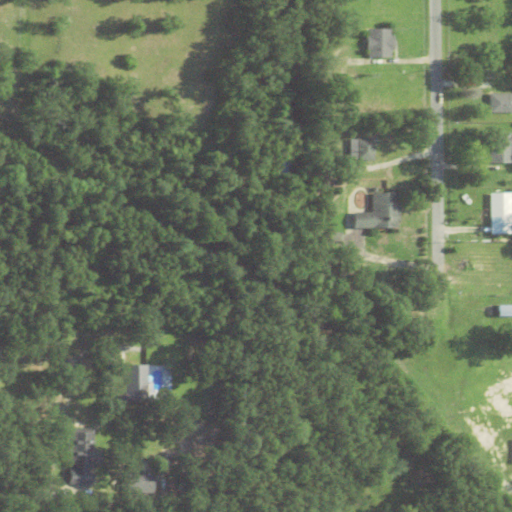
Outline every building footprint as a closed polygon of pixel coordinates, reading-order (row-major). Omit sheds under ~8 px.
[(0,3),(1,0),(11,0),(0,20),(0,3)] [(392,36),(392,51),(390,51),(390,58),(367,58),(367,51),(365,51),(365,36),(366,36),(366,29),(389,29),(389,36),(392,36)] [(487,94),(511,94),(511,113),(488,114),(487,94)] [(487,136),(509,135),(509,164),(488,164),(487,136)] [(355,161),(355,139),(373,139),(373,161),(355,161)] [(396,229),(352,230),(352,214),(370,213),(370,194),(396,194),(396,202),(398,202),(398,222),(396,222),(396,229)] [(488,194),(510,194),(510,235),(489,235),(488,194)] [(318,213),(319,213),(318,209),(325,209),(326,228),(318,228),(318,213)] [(320,245),(320,233),(341,233),(340,245),(320,245)] [(484,290),(484,285),(477,285),(477,273),(483,273),(483,249),(494,249),(494,290),(484,290)] [(496,289),(496,275),(506,275),(506,289),(496,289)] [(116,387),(120,387),(120,378),(111,378),(111,362),(146,362),(146,383),(144,383),(144,401),(116,401),(116,387)] [(91,464),(91,482),(67,481),(67,466),(69,466),(69,461),(64,461),(65,425),(93,425),(92,448),(100,448),(100,464),(91,464)] [(124,473),(152,473),(152,491),(124,491),(124,473)]
